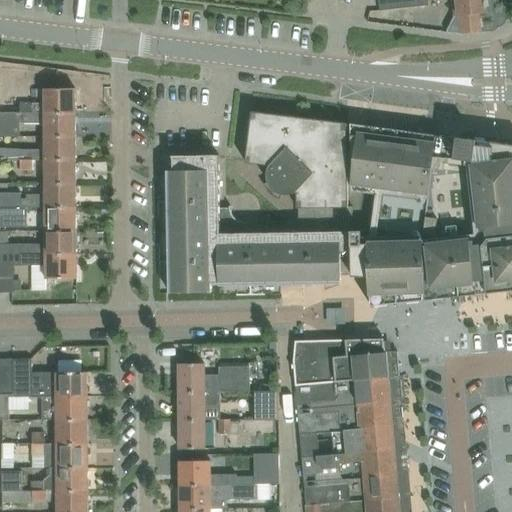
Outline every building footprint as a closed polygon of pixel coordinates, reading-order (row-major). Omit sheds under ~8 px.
[(442,0),(441,0),(379,0),(380,11),(400,9),(429,6),(429,4),(429,2),(442,0)] [(447,33),(463,35),(481,33),(479,15),(487,14),(485,0),(456,0),(458,15),(454,16),(454,17),(447,32),(447,33)] [(21,114),(76,113),(76,89),(45,89),(45,103),(21,103),(21,112),(21,114)] [(21,112),(0,112),(0,137),(12,137),(12,125),(21,125),(46,125),(46,137),(76,137),(76,113),(21,114),(21,112)] [(246,224),(248,224),(248,223),(245,223),(242,222),(239,221),(238,221),(236,219),(234,217),(233,215),(232,214),(232,212),(231,211),(231,209),(231,207),(230,207),(230,209),(220,209),(219,156),(167,157),(167,158),(174,158),(174,171),(168,171),(170,294),(212,293),(212,284),(220,284),(220,286),(342,284),(342,272),(352,272),(352,276),(353,276),(353,277),(361,277),(370,277),(371,303),(371,306),(425,301),(511,291),(511,145),(437,135),(437,136),(434,135),(351,125),(352,192),(375,195),(370,231),(353,232),(353,207),(349,207),(347,124),(252,112),(246,163),(269,166),(267,175),(269,183),(274,190),(281,194),(289,195),(297,193),(297,209),(300,209),(300,233),(246,234),(246,224)] [(46,150),(23,150),(23,161),(33,161),(76,161),(76,137),(46,137),(46,150)] [(33,172),(33,161),(23,161),(20,161),(20,172),(33,172)] [(45,161),(46,184),(76,184),(76,161),(33,161),(45,161)] [(77,208),(76,184),(46,184),(46,193),(27,194),(27,198),(23,198),(23,194),(0,193),(0,208),(27,208),(46,208),(77,208)] [(0,227),(27,228),(27,208),(0,208),(0,227)] [(77,208),(46,208),(46,232),(77,231),(77,208)] [(77,255),(77,231),(46,232),(46,244),(12,244),(0,244),(0,255),(46,255),(77,255)] [(77,279),(77,255),(46,255),(0,255),(0,266),(12,266),(32,266),(46,265),(46,279),(47,279),(77,279)] [(13,291),(13,280),(12,271),(12,266),(0,266),(0,291),(12,291),(13,291)] [(384,339),(353,340),(355,356),(386,353),(385,339),(384,339)] [(294,362),(294,363),(295,375),(296,384),(296,385),(336,382),(355,380),(389,377),(388,368),(386,353),(355,356),(353,340),(347,340),(316,341),(304,341),(296,341),(294,362)] [(0,394),(9,395),(13,395),(13,361),(0,361),(0,394)] [(32,361),(13,361),(13,395),(14,395),(14,397),(43,397),(88,397),(88,373),(32,373),(32,361)] [(205,364),(180,364),(180,393),(220,393),(220,375),(205,376),(205,364)] [(220,364),(220,375),(220,393),(221,393),(250,393),(250,364),(220,364)] [(336,382),(296,385),(298,405),(309,405),(310,408),(391,402),(390,389),(389,378),(389,377),(355,380),(336,382)] [(279,392),(254,392),(254,421),(279,421),(279,392)] [(180,421),(205,420),(205,407),(218,407),(221,404),(221,393),(220,393),(180,393),(180,421)] [(9,395),(0,394),(0,420),(10,420),(9,395)] [(57,421),(88,421),(88,397),(43,397),(43,420),(57,420),(57,421)] [(310,412),(298,413),(300,433),(319,431),(329,431),(393,426),(391,402),(310,408),(310,412)] [(205,449),(205,420),(180,421),(180,450),(205,449)] [(231,420),(220,420),(220,434),(231,435),(231,420)] [(57,444),(88,444),(88,421),(57,421),(57,444)] [(393,426),(329,431),(331,455),(395,450),(394,436),(393,426)] [(302,458),(321,456),(319,431),(300,433),(302,458)] [(33,433),(33,445),(45,444),(45,433),(33,433)] [(52,468),(88,468),(88,444),(57,444),(45,444),(33,445),(33,455),(45,455),(45,468),(52,468)] [(323,480),(342,479),(365,477),(397,475),(397,472),(394,458),(395,453),(395,452),(395,450),(331,455),(321,456),(302,458),(304,482),(323,480)] [(279,454),(255,454),(255,485),(280,484),(279,454)] [(180,485),(237,485),(237,473),(212,474),(212,461),(180,462),(180,485)] [(45,492),(89,491),(88,468),(52,468),(52,475),(45,480),(45,492)] [(2,492),(22,492),(22,472),(2,472),(2,492)] [(397,475),(365,477),(342,479),(323,480),(315,481),(315,485),(305,486),(307,505),(325,504),(399,498),(397,475)] [(212,485),(180,485),(180,509),(212,509),(223,509),(224,509),(224,501),(227,501),(258,500),(258,485),(237,485),(212,485)] [(88,511),(89,491),(45,492),(22,492),(2,492),(2,504),(57,503),(57,511),(88,511)] [(400,511),(399,498),(325,504),(307,505),(307,511),(400,511)]
